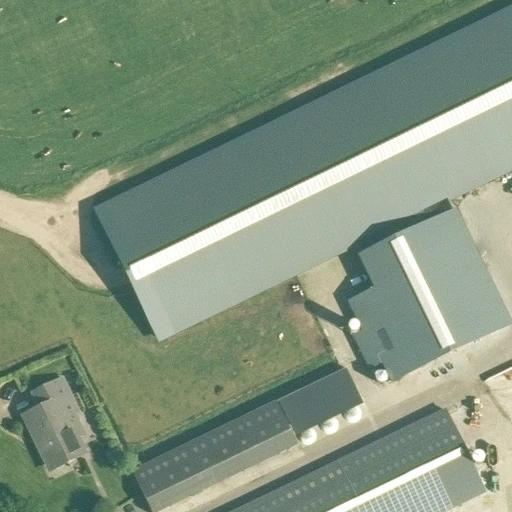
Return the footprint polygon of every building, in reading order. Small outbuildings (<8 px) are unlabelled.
[(395,381),(506,327),(446,202),(511,169),(511,18),(98,219),(158,341),(356,245),(377,289),(348,303),(363,334),(354,338),(371,372),(387,364),(395,381)] [(276,404),(293,437),(362,403),(345,370),(276,404)] [(62,382),(40,392),(46,407),(24,417),(49,471),(85,454),(68,418),(77,413),(62,382)] [(149,511),(162,511),(296,447),(275,403),(131,473),(149,511)] [(451,511),(487,495),(446,409),(232,511),(451,511)]
